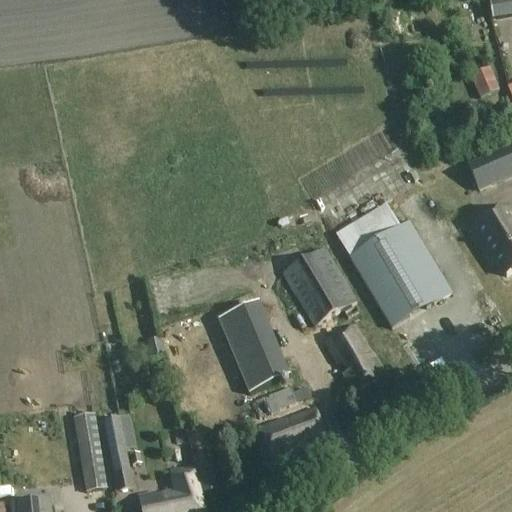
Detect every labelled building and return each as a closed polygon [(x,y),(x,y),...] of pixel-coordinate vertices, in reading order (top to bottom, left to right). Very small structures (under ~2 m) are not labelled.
[(511,0),(487,0),(492,23),(511,19),(511,0)] [(375,40),(386,36),(381,23),(370,26),(375,40)] [(466,35),(491,30),(490,23),(465,27),(466,35)] [(480,102),(499,93),(489,71),(470,79),(480,102)] [(449,112),(467,104),(454,77),(436,85),(449,112)] [(493,126),(511,121),(508,111),(490,116),(493,126)] [(511,181),(511,148),(467,167),(478,195),(511,181)] [(511,218),(506,208),(470,230),(491,263),(494,261),(505,279),(511,274),(511,218)] [(350,261),(391,331),(451,296),(409,226),(350,261)] [(282,276),(314,329),(357,304),(326,250),(282,276)] [(120,289),(123,319),(142,317),(140,288),(120,289)] [(217,324),(249,397),(289,380),(258,306),(217,324)] [(372,366),(369,360),(373,358),(355,328),(324,347),(338,370),(344,366),(349,375),(343,379),(355,398),(386,379),(376,363),(372,366)] [(160,341),(145,344),(149,361),(164,358),(160,341)] [(112,368),(112,373),(116,375),(120,373),(120,368),(116,366),(112,368)] [(293,389),(264,400),(270,417),(299,406),(294,395),(293,389)] [(303,454),(328,445),(316,413),(260,433),(272,466),(291,459),(290,458),(303,453),(303,454)] [(73,420),(85,496),(107,492),(94,417),(73,420)] [(102,425),(112,473),(127,470),(117,421),(102,425)] [(184,435),(174,437),(176,447),(186,445),(184,435)] [(189,441),(203,497),(217,493),(203,438),(189,441)] [(131,468),(141,467),(139,456),(129,458),(131,468)] [(204,511),(200,494),(194,471),(171,476),(175,495),(156,499),(156,496),(138,499),(140,511),(204,511)]
